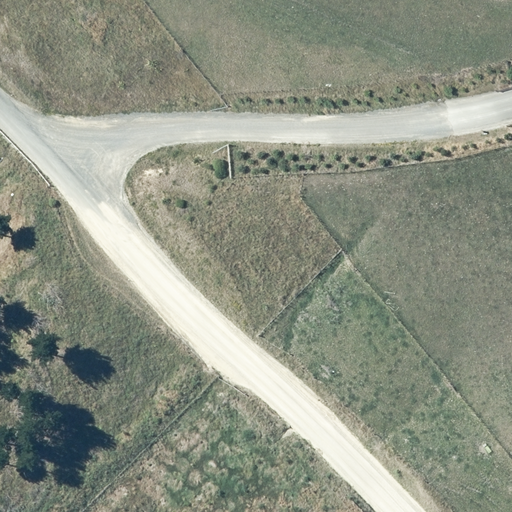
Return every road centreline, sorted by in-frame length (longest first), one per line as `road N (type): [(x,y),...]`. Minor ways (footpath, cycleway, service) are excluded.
road 1 (tertiary): [(0,132),(285,407),(382,511)]
road 2 (track): [(511,98),(459,116),(272,124),(38,169)]
